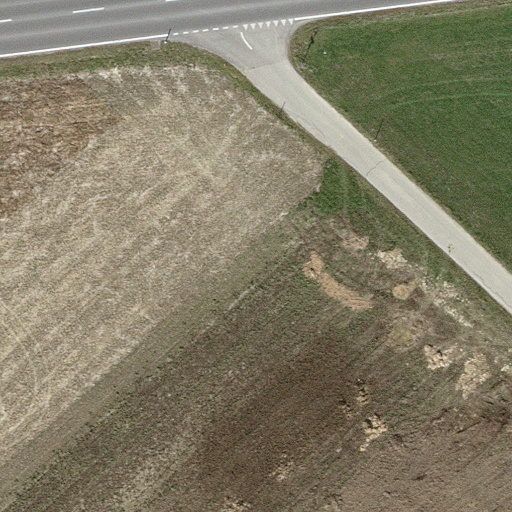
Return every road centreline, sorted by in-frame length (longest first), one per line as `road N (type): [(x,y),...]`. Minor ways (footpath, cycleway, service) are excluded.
road 1 (track): [(208,0),(511,291)]
road 2 (secondary): [(214,0),(0,26)]
